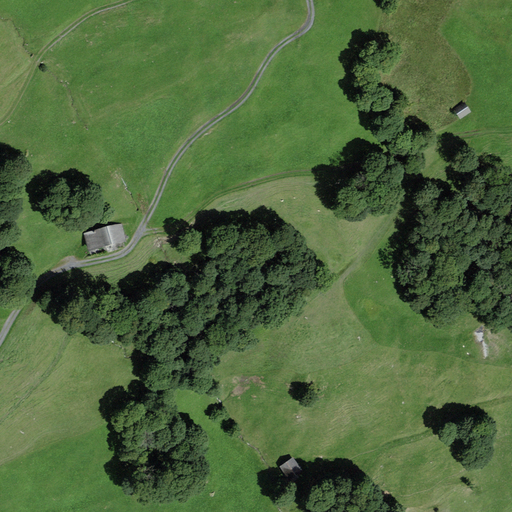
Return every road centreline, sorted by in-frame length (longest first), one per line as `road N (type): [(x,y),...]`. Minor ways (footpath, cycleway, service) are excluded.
road 1 (track): [(0,338),(47,275),(129,246),(176,156),(240,102),(278,46),(305,27),(309,0)]
road 2 (track): [(138,232),(173,227),(213,196),(269,177),(511,128)]
road 3 (track): [(511,395),(358,456),(300,458)]
road 4 (track): [(458,135),(365,254),(335,280)]
road 5 (track): [(127,0),(86,15),(45,47),(0,122)]
